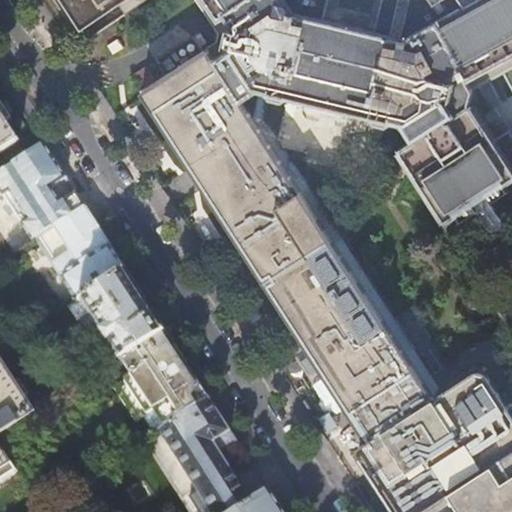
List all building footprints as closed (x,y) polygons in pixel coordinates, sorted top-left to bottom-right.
[(511,0),(66,0),(85,27),(119,3),(126,13),(144,0),(196,0),(216,28),(214,33),(209,45),(210,48),(143,91),(368,440),(363,444),(360,447),(359,450),(360,454),(378,482),(397,511),(511,511),(511,396),(497,372),(491,368),(484,366),(477,367),(440,391),(255,101),(271,90),(403,122),(414,139),(399,149),(445,221),(511,177),(511,170),(465,94),(451,102),(447,98),(448,90),(511,55),(511,0)] [(194,37),(200,46),(207,41),(201,32),(194,37)] [(0,152),(20,140),(18,137),(17,138),(2,115),(0,111),(0,152)] [(29,225),(38,239),(86,208),(80,198),(64,207),(53,192),(69,181),(45,145),(0,173),(0,175),(20,206),(29,201),(40,218),(29,225)] [(64,207),(80,198),(69,181),(53,192),(64,207)] [(86,208),(38,239),(79,302),(82,300),(127,271),(86,208)] [(82,300),(79,302),(71,307),(79,321),(83,326),(90,322),(99,336),(104,333),(122,361),(166,332),(147,303),(127,271),(82,300)] [(71,307),(26,336),(35,350),(79,321),(71,307)] [(90,322),(83,326),(93,340),(99,336),(90,322)] [(210,399),(166,332),(122,361),(121,361),(129,374),(127,376),(128,378),(114,388),(118,394),(95,410),(109,432),(133,416),(138,423),(144,419),(154,435),(162,430),(166,427),(210,399)] [(0,353),(0,485),(19,473),(0,443),(0,438),(39,414),(0,353)] [(236,440),(210,399),(166,427),(162,430),(202,492),(194,498),(204,511),(238,511),(253,503),(233,473),(219,451),(236,440)] [(282,511),(270,492),(253,503),(238,511),(282,511)] [(62,511),(54,499),(40,508),(43,511),(62,511)]
